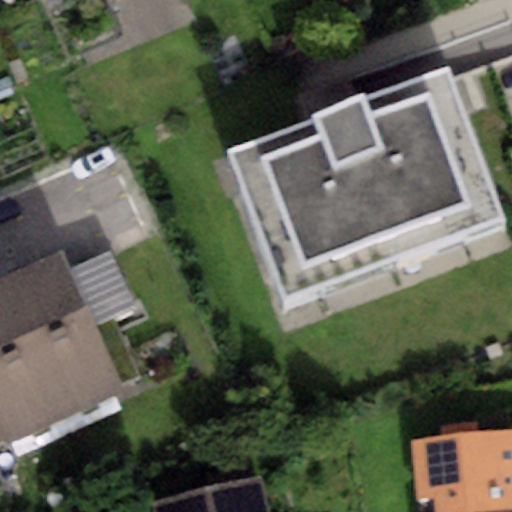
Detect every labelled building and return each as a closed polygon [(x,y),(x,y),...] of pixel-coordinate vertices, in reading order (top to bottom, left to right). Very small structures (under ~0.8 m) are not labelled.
[(503,234),(445,82),(229,169),(282,314),(503,234)] [(131,199),(79,219),(94,259),(146,239),(131,199)] [(0,456),(124,404),(64,269),(0,295),(0,456)] [(511,511),(511,441),(408,450),(414,511),(511,511)] [(268,511),(263,485),(151,511),(268,511)]
